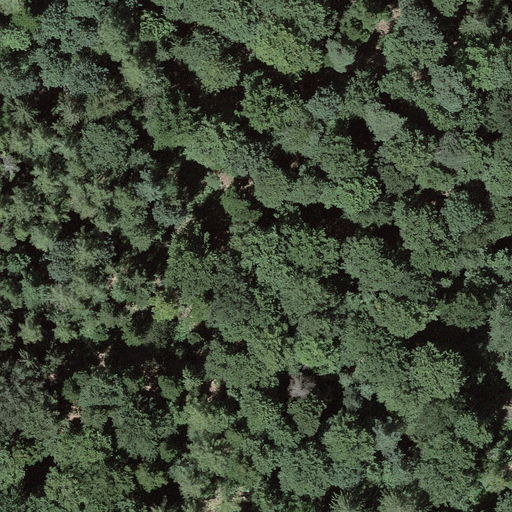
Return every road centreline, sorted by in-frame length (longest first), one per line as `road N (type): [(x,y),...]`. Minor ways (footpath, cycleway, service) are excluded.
road 1 (track): [(511,35),(351,64),(0,91)]
road 2 (track): [(192,0),(351,64)]
